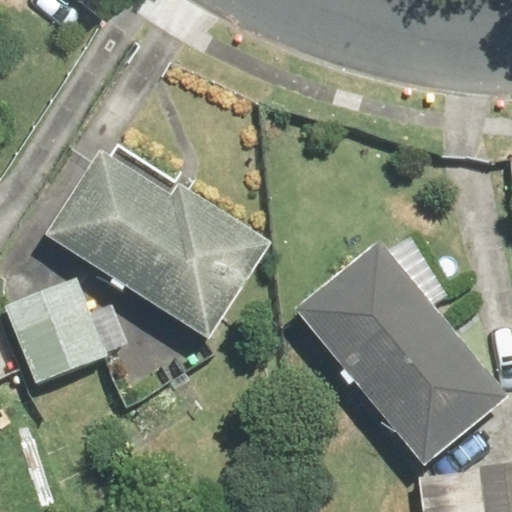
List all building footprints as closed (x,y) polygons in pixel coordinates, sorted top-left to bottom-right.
[(111,158),(60,241),(225,341),(283,246),(192,191),(185,203),(111,158)] [(317,315),(446,472),(511,417),(511,394),(394,252),(317,315)] [(15,307),(44,386),(116,360),(88,281),(15,307)] [(0,408),(15,402),(0,372),(0,408)] [(511,511),(511,470),(492,475),(498,511),(511,511)]
